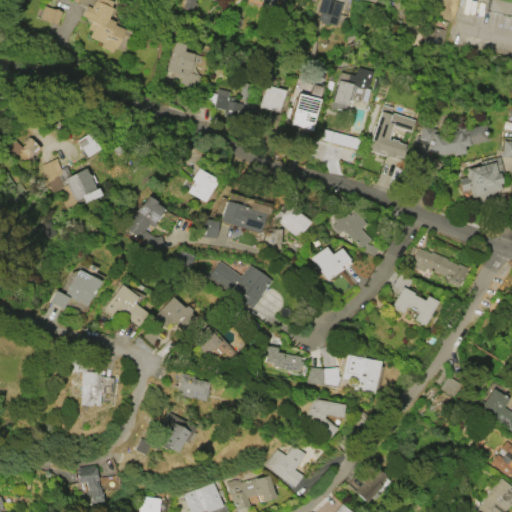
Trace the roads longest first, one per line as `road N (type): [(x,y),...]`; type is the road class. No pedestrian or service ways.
road 1 (residential): [(511,248),(256,158),(193,121),(0,60)]
road 2 (residential): [(0,466),(108,448),(120,435),(140,372),(118,350),(0,308)]
road 3 (residential): [(503,246),(389,428),(304,511)]
road 4 (residential): [(420,216),(351,311),(315,339)]
